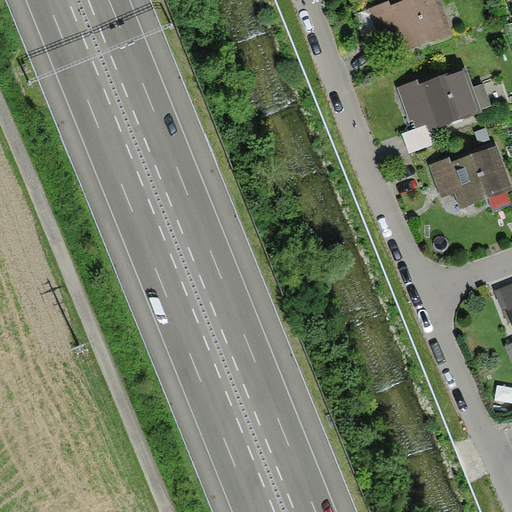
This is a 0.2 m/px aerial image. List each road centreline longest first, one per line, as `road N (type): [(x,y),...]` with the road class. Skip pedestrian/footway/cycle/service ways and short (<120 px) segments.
road 1 (motorway): [(46,0),(253,511)]
road 2 (motorway): [(315,511),(108,0)]
road 3 (track): [(163,511),(0,113)]
road 4 (residential): [(310,0),(417,295)]
road 5 (residential): [(484,444),(417,295)]
